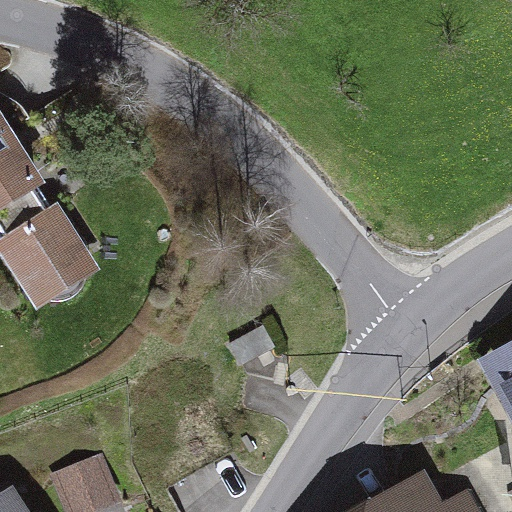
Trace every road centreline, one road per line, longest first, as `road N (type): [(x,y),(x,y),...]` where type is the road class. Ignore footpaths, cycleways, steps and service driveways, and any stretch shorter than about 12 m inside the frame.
road 1 (residential): [(0,11),(134,54),(220,115),(352,267),(396,338)]
road 2 (residential): [(396,338),(280,511)]
road 3 (residential): [(511,250),(396,338)]
